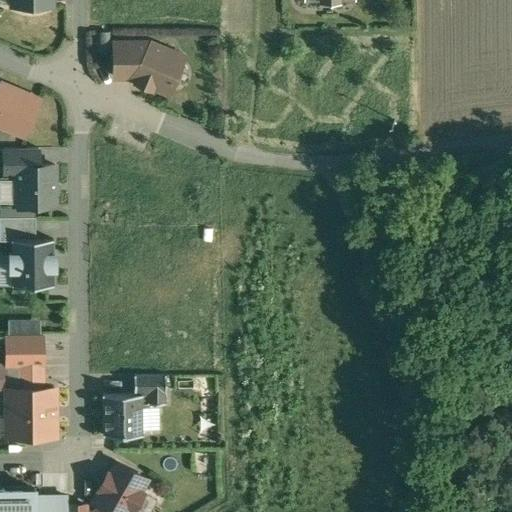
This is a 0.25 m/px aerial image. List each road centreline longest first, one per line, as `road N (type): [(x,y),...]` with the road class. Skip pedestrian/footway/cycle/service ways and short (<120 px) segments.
road 1 (residential): [(75,85),(252,161),(351,164),(511,141)]
road 2 (residential): [(75,85),(78,440),(58,461),(0,462)]
